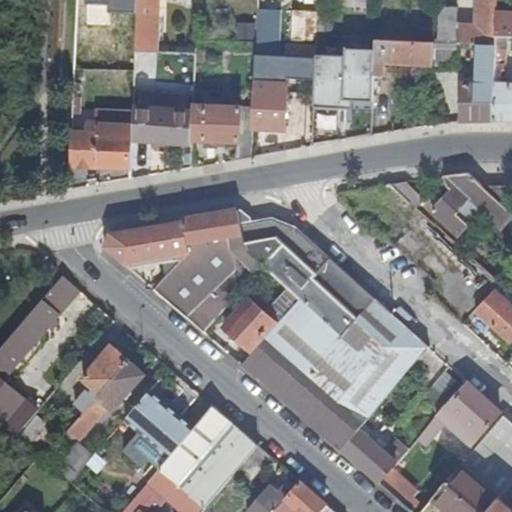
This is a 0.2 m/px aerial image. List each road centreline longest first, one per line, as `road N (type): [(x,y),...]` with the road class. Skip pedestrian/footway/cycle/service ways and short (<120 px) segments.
road 1 (residential): [(67,212),(75,252),(373,511)]
road 2 (residential): [(511,390),(290,174)]
road 3 (residential): [(67,212),(290,174)]
road 4 (residential): [(290,174),(453,147),(511,148)]
